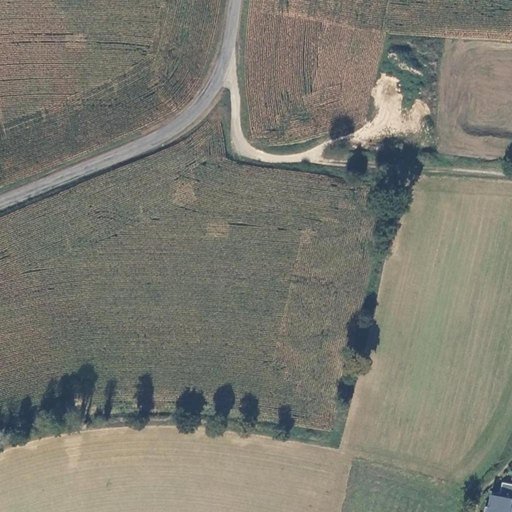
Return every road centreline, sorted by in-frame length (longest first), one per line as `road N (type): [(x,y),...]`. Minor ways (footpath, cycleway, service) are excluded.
road 1 (tertiary): [(233,0),(224,56),(203,99),(180,123),(0,203)]
road 2 (track): [(224,56),(239,144),(267,157),(402,165)]
